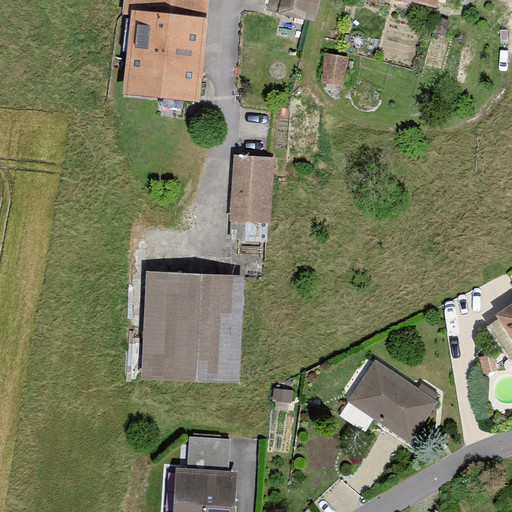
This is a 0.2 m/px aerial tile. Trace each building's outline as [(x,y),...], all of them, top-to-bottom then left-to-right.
[(131,13),(123,91),(198,99),(208,0),(124,0),(124,12),(131,13)] [(319,0),(268,0),(267,6),(316,17),(319,0)] [(325,52),(321,81),(345,85),(350,56),(325,52)] [(234,153),(229,218),(271,221),(276,156),(234,153)] [(146,269),(142,376),(240,380),(244,273),(146,269)] [(511,300),(495,312),(511,337),(511,300)] [(371,357),(343,398),(410,440),(438,400),(371,357)] [(190,434),(188,464),(232,466),(234,436),(190,434)] [(176,466),(172,511),(233,511),(236,469),(176,466)]
